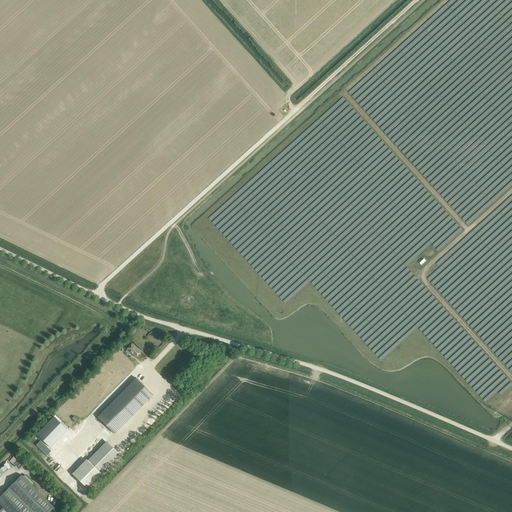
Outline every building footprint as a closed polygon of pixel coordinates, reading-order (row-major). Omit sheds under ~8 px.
[(135,358),(141,352),(132,344),(127,349),(135,358)] [(115,361),(123,353),(118,349),(111,356),(115,361)] [(131,377),(124,369),(118,375),(123,380),(125,379),(127,380),(131,377)] [(153,395),(143,385),(136,378),(97,417),(114,434),(153,395)] [(54,416),(36,434),(49,446),(67,428),(54,416)] [(40,440),(36,445),(47,455),(51,451),(40,440)] [(106,442),(88,460),(101,473),(119,455),(106,442)] [(86,459),(72,474),(87,488),(101,474),(86,459)] [(21,475),(0,496),(0,503),(8,511),(52,511),(56,509),(21,475)]
